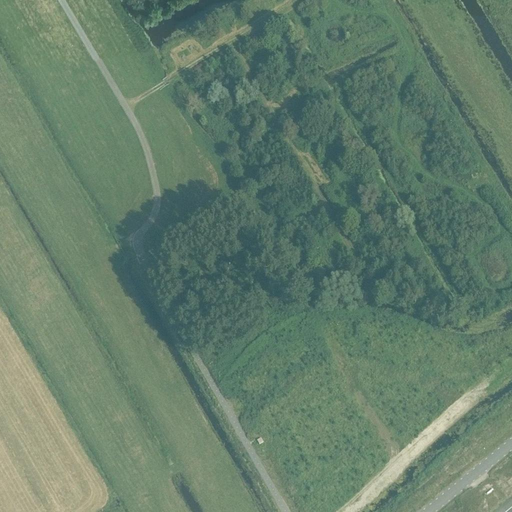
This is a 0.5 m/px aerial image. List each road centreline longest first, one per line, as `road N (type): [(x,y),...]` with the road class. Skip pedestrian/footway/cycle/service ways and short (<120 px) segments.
road 1 (track): [(336,511),(450,410),(451,396),(345,370)]
road 2 (track): [(123,107),(289,6)]
road 3 (track): [(316,326),(398,458)]
road 4 (unknown): [(470,479),(451,396),(511,400)]
